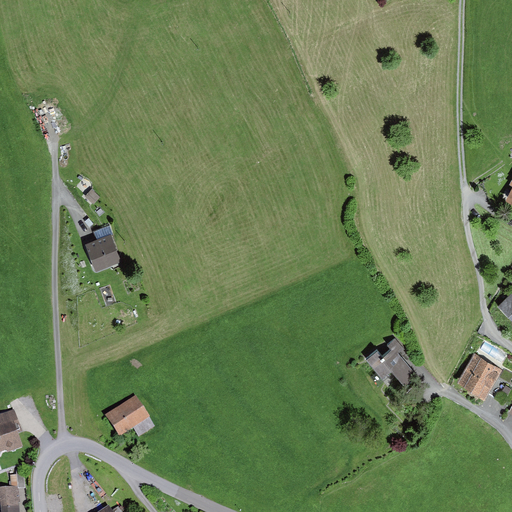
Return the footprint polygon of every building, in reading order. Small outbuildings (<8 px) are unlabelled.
[(494,184),(484,188),(489,198),(498,194),(494,184)] [(114,236),(86,247),(96,273),(124,262),(114,236)] [(511,294),(498,307),(511,321),(511,294)] [(378,350),(366,360),(383,380),(393,372),(404,385),(415,376),(398,356),(404,350),(395,339),(387,346),(391,350),(383,357),(378,350)] [(502,371),(474,355),(457,384),(485,400),(489,393),(498,379),(502,371)] [(511,386),(498,379),(489,393),(505,401),(511,388),(511,386)] [(138,399),(107,419),(120,439),(134,430),(139,439),(156,428),(138,399)] [(0,424),(1,426),(0,426),(0,456),(23,448),(17,432),(23,429),(17,412),(0,417),(0,424)] [(19,486),(0,487),(0,497),(2,498),(2,511),(22,511),(22,486),(27,486),(26,469),(18,470),(19,486)]
